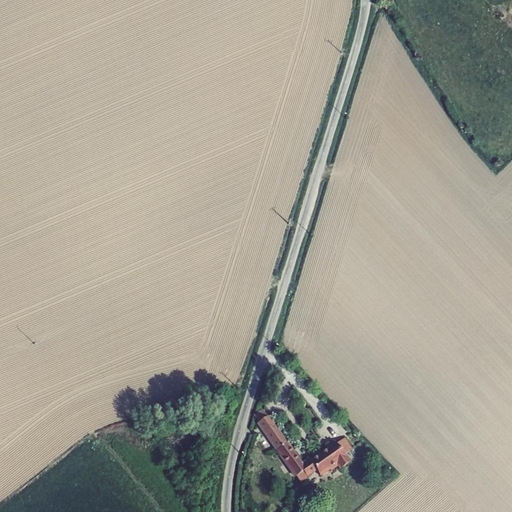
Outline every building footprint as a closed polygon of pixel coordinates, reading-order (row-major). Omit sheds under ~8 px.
[(257,420),(259,423),(267,417),(262,410),(257,420)] [(258,424),(277,450),(286,443),(267,417),(259,423),(258,424)] [(309,460),(305,462),(309,466),(312,464),(320,476),(329,469),(330,471),(338,466),(341,469),(349,463),(344,455),(352,450),(344,439),(336,444),(334,442),(327,447),(328,448),(310,461),(309,460)] [(301,465),(286,443),(277,450),(296,477),(300,483),(307,477),(303,472),(305,470),(304,469),(301,465)] [(312,506),(316,504),(312,497),(308,500),(312,506)]
